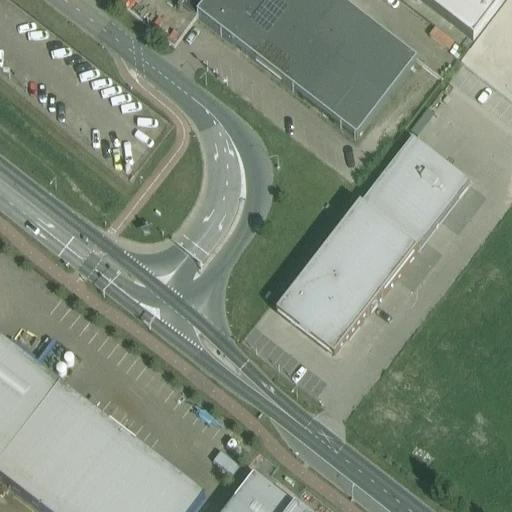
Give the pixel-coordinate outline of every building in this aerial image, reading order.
[(182,8),(196,19),(229,44),(263,0),(184,0),(176,11),(179,13),(182,8)] [(292,93),(352,16),(331,0),(263,0),(229,44),(292,93)] [(505,0),(417,0),(472,43),(505,0)] [(416,65),(352,16),(292,93),(356,142),(416,65)] [(158,44),(173,55),(184,41),(169,30),(158,44)] [(412,142),(346,227),(276,318),(334,363),(470,186),(412,142)] [(0,483),(37,511),(197,511),(205,502),(0,344),(0,483)] [(293,511),(253,480),(228,511),(293,511)]
